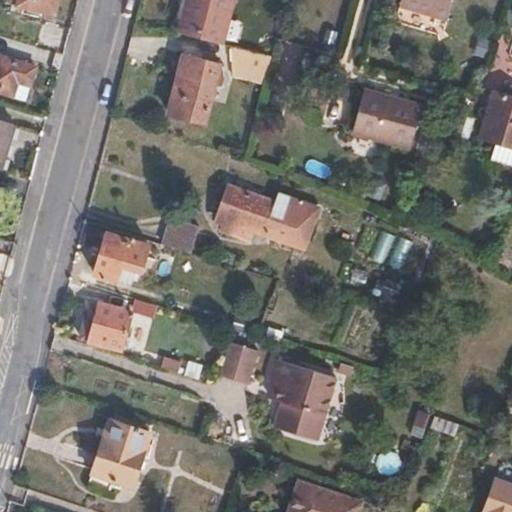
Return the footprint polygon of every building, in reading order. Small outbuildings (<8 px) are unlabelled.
[(54,13),(57,0),(18,0),(17,3),(54,13)] [(188,0),(181,32),(222,42),(232,0),(188,0)] [(452,0),(401,0),(401,2),(448,16),(452,0)] [(239,66),(268,74),(273,56),(231,45),(231,59),(239,66)] [(34,66),(0,55),(0,92),(13,97),(17,82),(28,85),(34,66)] [(220,64),(184,55),(171,113),(204,122),(220,64)] [(408,147),(420,104),(363,87),(351,130),(408,147)] [(511,146),(511,97),(495,93),(480,136),(511,146)] [(0,169),(14,124),(0,119),(0,169)] [(275,202),(228,186),(217,219),(226,223),(224,229),(248,238),(251,229),(304,247),(317,207),(278,194),(275,202)] [(166,245),(202,256),(210,228),(174,217),(166,245)] [(476,230),(459,223),(453,241),(471,247),(476,230)] [(382,261),(391,235),(380,231),(371,257),(382,261)] [(502,237),(489,234),(482,254),(495,259),(502,237)] [(149,248),(107,235),(95,274),(117,281),(121,265),(140,271),(149,248)] [(304,263),(290,258),(278,295),(291,299),(304,263)] [(91,341),(120,351),(131,313),(101,304),(96,320),(87,317),(82,336),(91,339),(91,341)] [(166,327),(171,309),(157,305),(153,323),(166,327)] [(261,350),(230,340),(224,361),(224,369),(218,373),(250,384),(261,350)] [(277,422),(321,436),(339,376),(277,357),(270,382),(277,384),(272,401),(282,405),(277,422)] [(414,409),(407,434),(420,438),(427,413),(414,409)] [(149,433),(109,420),(93,471),(132,485),(149,433)] [(319,442),(321,436),(277,422),(275,429),(319,442)] [(511,511),(511,483),(495,477),(483,511),(511,511)] [(354,511),(358,501),(297,480),(286,511),(354,511)]
